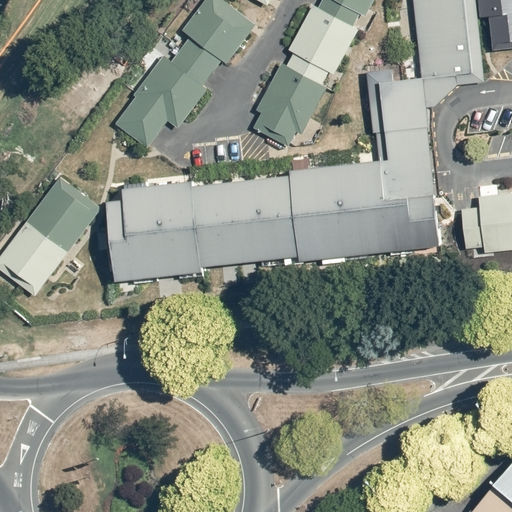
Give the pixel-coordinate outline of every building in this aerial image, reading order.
[(511,0),(413,0),(421,81),(368,88),(377,165),(289,174),(290,181),(194,191),(192,183),(120,196),(119,206),(104,207),(113,290),(201,279),(201,275),(295,263),(295,268),(437,252),(430,201),(441,199),(432,112),(457,90),(484,86),(478,22),(488,21),(492,54),(511,52),(511,0)] [(255,26),(217,0),(205,0),(180,36),(187,42),(171,66),(161,59),(113,125),(148,149),(168,125),(178,131),(208,93),(203,89),(221,64),(227,67),(255,26)] [(255,130),(290,146),(295,136),(300,139),(374,0),(317,0),(255,113),(261,116),(255,130)] [(100,210),(58,181),(0,254),(0,274),(34,300),(100,210)] [(511,250),(511,193),(480,197),(481,208),(463,210),(467,249),(486,247),(486,254),(511,250)] [(511,511),(511,471),(477,511),(511,511)]
